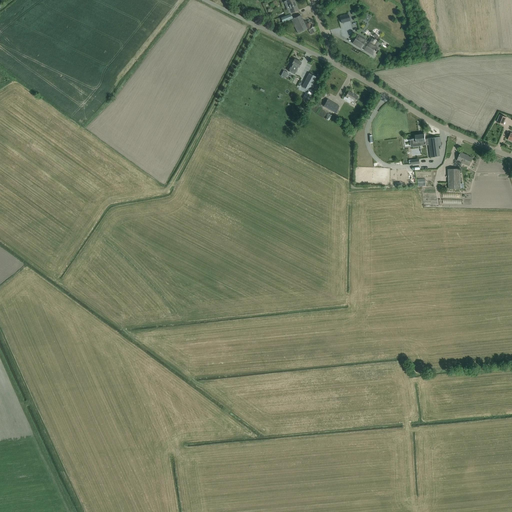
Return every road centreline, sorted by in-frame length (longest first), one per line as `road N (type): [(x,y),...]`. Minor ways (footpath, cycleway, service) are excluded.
road 1 (unclassified): [(511,157),(444,128),(335,63)]
road 2 (track): [(168,191),(256,25)]
road 3 (unclassified): [(335,63),(204,0)]
